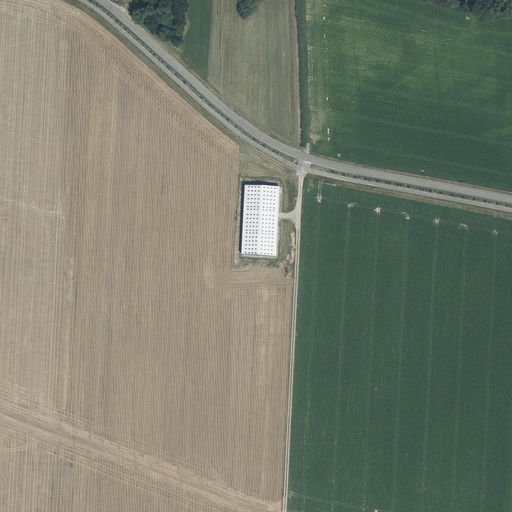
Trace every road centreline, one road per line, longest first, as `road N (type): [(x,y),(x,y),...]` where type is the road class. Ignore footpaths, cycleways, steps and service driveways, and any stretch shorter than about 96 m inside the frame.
road 1 (tertiary): [(511,199),(291,152),(231,115),(100,0)]
road 2 (track): [(285,511),(302,156)]
road 3 (track): [(307,157),(305,0)]
